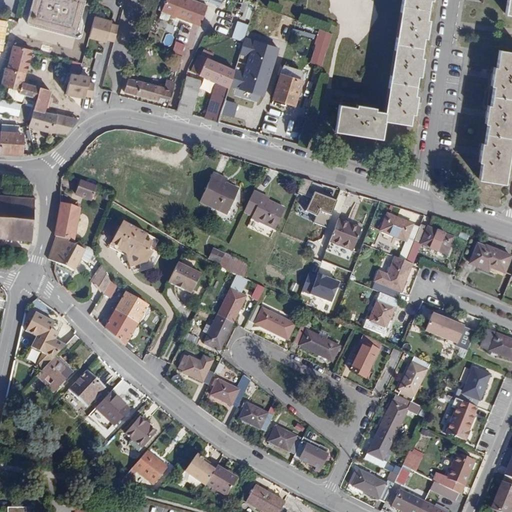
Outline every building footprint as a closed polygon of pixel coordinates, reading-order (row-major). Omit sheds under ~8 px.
[(174,18),(175,16),(200,25),(208,5),(193,0),(166,0),(161,13),(174,18)] [(250,21),(256,4),(246,0),(243,0),(237,17),(250,21)] [(402,0),(385,112),(375,110),(375,108),(356,105),(356,107),(339,105),(335,131),(381,138),(384,120),(409,124),(411,113),(413,114),(416,95),(414,95),(417,75),(419,76),(422,57),(420,57),(423,38),(426,38),(428,20),(426,19),(428,0),(431,0),(432,0),(431,0),(402,0)] [(115,21),(95,16),(89,40),(109,45),(110,40),(116,42),(120,27),(114,26),(115,21)] [(244,42),(250,25),(238,20),(232,38),(244,42)] [(325,66),(332,32),(319,30),(312,63),(325,66)] [(241,93),(263,100),(279,46),(257,39),(241,93)] [(174,53),(183,55),(186,44),(177,42),(174,53)] [(34,108),(44,111),(46,106),(48,98),(50,91),(23,83),(25,72),(25,49),(13,45),(7,68),(4,68),(0,83),(10,86),(19,89),(18,93),(36,98),(34,108)] [(481,162),(478,179),(504,183),(511,132),(511,52),(498,51),(496,68),(493,67),(490,86),(493,87),(490,106),(487,106),(485,124),(487,124),(484,144),(481,143),(478,162),(481,162)] [(176,53),(172,71),(180,73),(184,55),(176,53)] [(217,122),(218,120),(234,70),(199,55),(191,71),(199,75),(198,76),(216,83),(206,116),(210,117),(216,121),(216,122),(217,122)] [(68,83),(66,95),(84,97),(86,86),(87,86),(89,77),(68,73),(66,83),(68,83)] [(280,74),(272,98),(294,105),(302,81),(280,74)] [(200,80),(186,76),(177,111),(191,115),(200,80)] [(166,99),(170,100),(174,81),(167,80),(165,87),(157,85),(146,83),(129,79),(125,92),(159,101),(160,100),(160,98),(166,99)] [(16,100),(18,93),(19,89),(10,86),(7,98),(16,100)] [(66,135),(78,120),(65,116),(44,111),(34,108),(30,125),(35,127),(54,133),(66,135)] [(78,120),(79,119),(74,114),(66,112),(65,116),(78,120)] [(263,129),(275,133),(279,120),(267,115),(263,129)] [(0,144),(0,153),(22,154),(22,133),(1,132),(0,144)] [(200,202),(227,215),(239,189),(225,183),(227,180),(213,173),(200,202)] [(308,195),(313,181),(305,177),(300,192),(308,195)] [(90,200),(95,186),(80,180),(75,194),(90,200)] [(264,185),(256,181),(247,202),(254,206),(253,208),(277,219),(286,198),(269,191),(263,188),(264,185)] [(339,199),(317,191),(308,211),(317,215),(316,223),(327,227),(339,199)] [(0,238),(31,241),(34,198),(0,195),(0,238)] [(75,207),(61,203),(55,236),(57,236),(73,241),(79,209),(75,207)] [(381,293),(398,299),(412,264),(406,261),(410,251),(414,241),(420,228),(387,214),(380,231),(406,242),(400,259),(395,257),(388,275),(379,271),(375,281),(384,285),(381,293)] [(114,239),(121,226),(109,220),(102,233),(114,239)] [(339,220),(331,242),(352,251),(360,228),(339,220)] [(123,222),(121,226),(114,239),(109,248),(118,253),(116,257),(125,262),(129,271),(147,263),(155,247),(151,245),(152,243),(149,241),(148,243),(144,242),(148,235),(123,222)] [(422,224),(420,228),(414,241),(447,254),(454,238),(422,224)] [(95,251),(94,249),(73,241),(57,236),(48,259),(73,271),(80,259),(87,263),(95,251)] [(505,274),(511,256),(486,245),(485,247),(478,244),(469,264),(488,272),(490,268),(505,274)] [(219,265),(223,256),(211,250),(207,260),(219,265)] [(406,261),(412,264),(416,253),(410,251),(406,261)] [(200,273),(178,262),(168,282),(175,284),(175,285),(184,289),(191,292),(200,273)] [(109,281),(102,265),(93,278),(96,281),(94,283),(102,293),(103,294),(110,282),(109,281)] [(319,277),(313,274),(306,292),(332,302),(340,282),(319,274),(319,277)] [(247,280),(238,275),(231,289),(240,294),(247,280)] [(110,282),(103,294),(110,298),(117,286),(110,282)] [(264,288),(261,286),(258,285),(252,298),(258,300),(264,288)] [(245,297),(240,294),(231,289),(228,295),(223,304),(218,315),(232,323),(245,297)] [(116,311),(137,324),(148,305),(126,292),(119,304),(116,310),(116,311)] [(223,304),(228,295),(222,292),(218,301),(223,304)] [(369,322),(379,326),(386,329),(398,299),(381,293),(369,322)] [(248,321),(287,340),(295,324),(256,306),(248,321)] [(112,317),(105,328),(125,345),(137,324),(116,311),(116,310),(112,317)] [(30,323),(28,326),(25,331),(36,337),(30,347),(46,356),(47,355),(53,358),(55,356),(64,346),(65,345),(55,340),(58,333),(51,329),(54,323),(35,313),(30,323)] [(457,346),(467,350),(474,332),(432,314),(425,331),(458,345),(457,346)] [(220,349),(232,323),(218,315),(212,327),(209,334),(205,341),(214,346),(220,349)] [(377,332),(379,326),(369,322),(366,321),(364,327),(377,332)] [(209,334),(212,327),(206,325),(203,332),(209,334)] [(327,340),(318,336),(301,327),(294,343),(332,361),(339,346),(327,340)] [(480,346),(511,359),(511,339),(487,329),(480,346)] [(321,330),(318,336),(327,340),(329,334),(321,330)] [(199,339),(187,333),(183,340),(196,346),(199,339)] [(382,343),(361,333),(358,339),(363,343),(358,355),(354,363),(350,370),(366,378),(382,343)] [(80,340),(75,335),(65,345),(64,346),(69,351),(80,340)] [(348,360),(354,363),(358,355),(352,352),(348,360)] [(184,369),(189,358),(183,355),(178,366),(184,369)] [(53,358),(37,376),(55,393),(72,372),(55,356),(53,358)] [(189,357),(189,358),(184,369),(182,372),(208,385),(214,373),(208,370),(213,361),(204,356),(201,362),(189,357)] [(429,364),(414,357),(399,389),(414,396),(429,364)] [(460,400),(477,407),(489,375),(473,368),(460,400)] [(86,371),(68,390),(87,406),(104,388),(86,371)] [(237,408),(250,380),(244,375),(238,389),(218,380),(215,387),(211,395),(237,408)] [(110,392),(95,409),(114,426),(129,410),(110,392)] [(400,392),(398,396),(411,402),(413,399),(400,392)] [(396,395),(382,423),(380,427),(395,435),(409,407),(411,402),(398,396),(396,395)] [(447,432),(464,439),(468,430),(477,407),(460,400),(453,418),(450,425),(447,432)] [(265,432),(273,416),(268,414),(247,404),(246,405),(244,409),(239,419),(244,421),(265,432)] [(268,414),(273,416),(276,409),(271,407),(268,414)] [(444,422),(450,425),(453,418),(447,416),(444,422)] [(156,431),(139,417),(125,434),(141,448),(156,431)] [(272,444),(295,455),(300,441),(302,439),(275,426),(268,442),(269,442),(272,444)] [(375,438),(379,429),(374,426),(370,435),(375,438)] [(395,435),(380,427),(379,429),(375,438),(364,459),(380,467),(395,435)] [(302,439),(300,441),(326,453),(328,450),(303,437),(302,439)] [(300,441),(295,455),(293,457),(299,460),(316,467),(320,470),(325,459),(326,456),(327,454),(326,453),(300,441)] [(418,471),(424,454),(411,448),(404,465),(418,471)] [(167,467),(147,451),(129,473),(132,475),(133,476),(137,472),(153,485),(167,467)] [(444,486),(460,494),(474,461),(457,454),(444,486)] [(183,473),(205,486),(214,470),(206,466),(201,463),(202,460),(193,455),(183,473)] [(205,486),(204,487),(224,499),(236,479),(227,473),(226,475),(222,472),(222,470),(216,466),(214,470),(205,486)] [(410,470),(402,466),(398,475),(395,481),(403,485),(410,470)] [(353,486),(386,501),(394,484),(387,480),(385,482),(360,471),(353,486)] [(387,480),(394,484),(395,481),(398,475),(391,472),(387,480)] [(511,478),(505,475),(491,508),(500,511),(501,511),(509,511),(511,505),(511,478)] [(456,503),(460,494),(444,486),(442,485),(438,494),(456,503)] [(279,511),(285,502),(255,486),(246,503),(262,511),(279,511)] [(392,506),(404,511),(418,511),(424,502),(400,490),(392,506)] [(30,508),(30,498),(11,498),(11,507),(7,508),(6,511),(25,511),(26,508),(30,508)] [(445,511),(424,502),(418,511),(445,511)]
